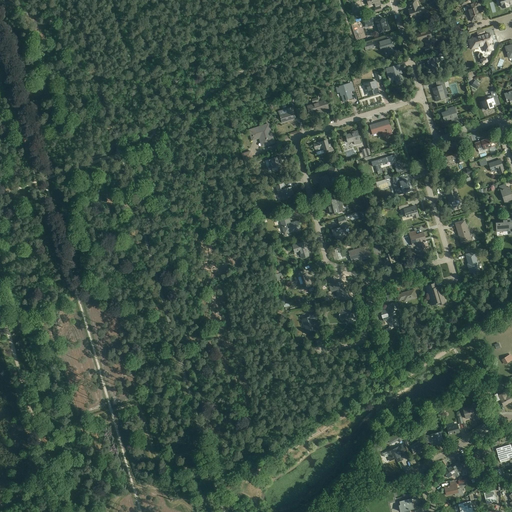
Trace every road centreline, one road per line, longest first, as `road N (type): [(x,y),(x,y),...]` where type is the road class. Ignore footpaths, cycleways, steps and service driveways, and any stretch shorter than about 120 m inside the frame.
road 1 (residential): [(372,282),(328,264),(297,142),(423,98)]
road 2 (track): [(0,304),(61,511)]
road 3 (track): [(0,2),(40,24),(80,15),(98,77)]
road 4 (residential): [(435,511),(420,472),(511,416)]
road 5 (residential): [(449,259),(425,175),(436,139)]
